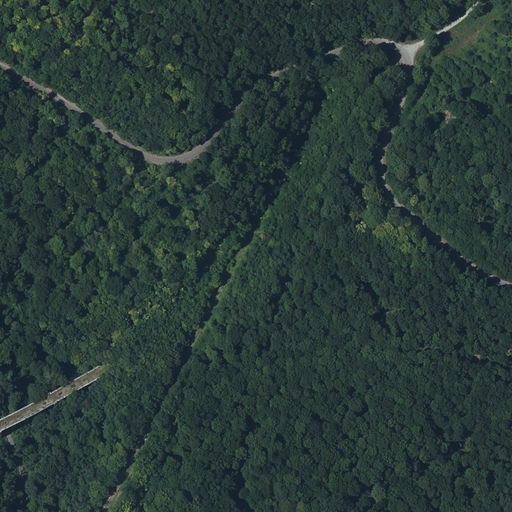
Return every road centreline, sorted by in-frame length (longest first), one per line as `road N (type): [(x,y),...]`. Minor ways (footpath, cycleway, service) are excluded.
road 1 (tertiary): [(0,65),(143,155),(175,160),(205,145),(263,81),(326,54),(390,43),(416,69),(386,139),(381,174),(396,204),(431,232)]
road 2 (track): [(406,54),(390,59),(362,100),(295,219),(293,262),(264,338),(238,481),(248,511)]
road 3 (track): [(0,428),(110,369),(216,271)]
